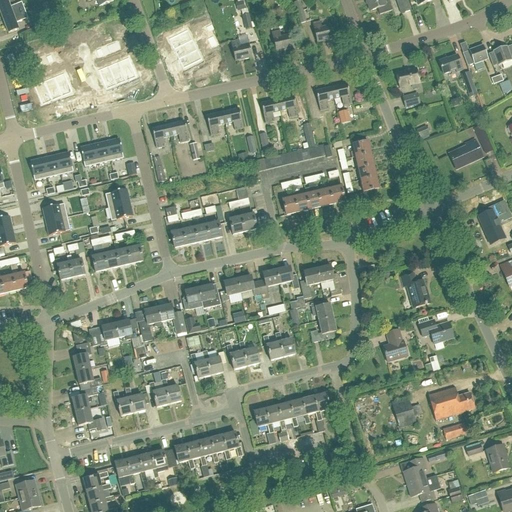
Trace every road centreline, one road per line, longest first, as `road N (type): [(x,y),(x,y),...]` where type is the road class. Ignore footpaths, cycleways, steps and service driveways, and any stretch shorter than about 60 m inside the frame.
road 1 (residential): [(334,372),(242,389),(237,409),(108,443)]
road 2 (residential): [(169,99),(365,57)]
road 3 (unclassified): [(510,383),(429,211)]
road 4 (residential): [(49,324),(9,139)]
road 5 (residential): [(169,274),(348,242)]
road 6 (residential): [(131,109),(169,274)]
road 7 (unclassified): [(429,211),(365,57)]
road 8 (residential): [(384,511),(361,476),(334,372)]
road 9 (residential): [(334,372),(353,343),(348,242)]
road 10 (residential): [(49,324),(169,274)]
